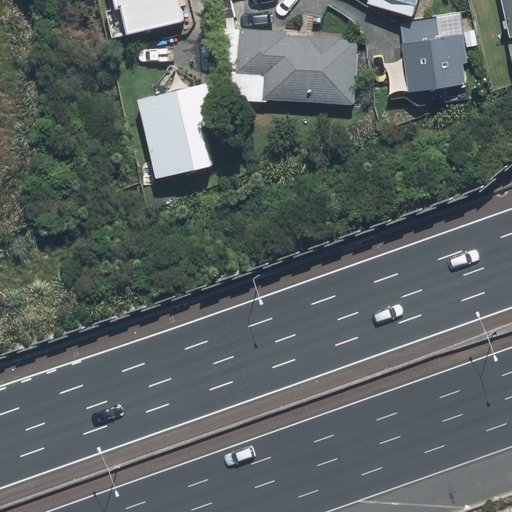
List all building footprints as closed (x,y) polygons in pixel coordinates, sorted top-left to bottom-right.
[(117,0),(119,10),(124,9),(130,34),(186,21),(180,0),(117,0)] [(416,16),(420,0),(372,0),(371,4),(416,16)] [(511,0),(502,0),(511,37),(511,0)] [(466,32),(463,13),(403,22),(406,42),(403,43),(411,93),(469,83),(466,63),(471,63),(468,47),(466,32)] [(267,101),(362,105),(364,53),(358,53),(359,39),(341,39),(342,37),(312,36),(312,37),(286,36),(286,32),(242,30),(240,73),(268,74),(267,101)] [(468,47),(479,45),(477,30),(466,32),(468,47)] [(218,79),(140,97),(159,178),(216,165),(207,127),(228,123),(218,79)]
